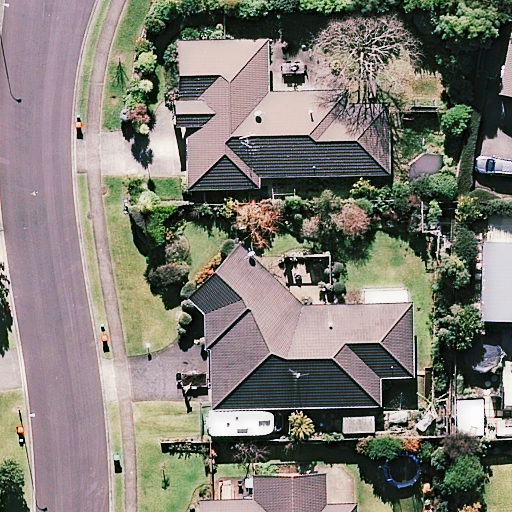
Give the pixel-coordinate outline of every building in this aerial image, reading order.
[(268,42),(180,44),(182,129),(190,129),(191,190),(260,189),(260,179),(392,176),(391,146),(390,91),(269,94),(268,42)] [(511,98),(511,42),(503,98),(511,98)] [(511,223),(486,223),(483,321),(511,321),(511,223)] [(194,302),(207,318),(207,352),(214,352),(214,407),(381,407),(381,380),(415,380),(415,306),(408,306),(409,289),(366,287),(365,305),(304,303),(238,248),(194,302)] [(357,511),(357,506),(327,506),(327,476),(254,477),(254,500),(201,501),(201,511),(357,511)]
